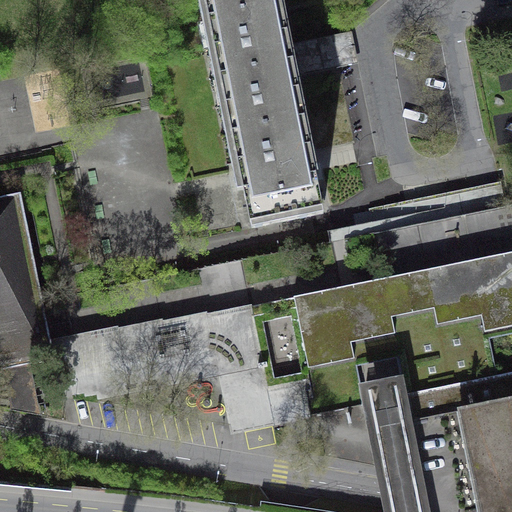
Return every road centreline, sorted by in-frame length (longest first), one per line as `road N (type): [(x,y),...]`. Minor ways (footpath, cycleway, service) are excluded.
road 1 (residential): [(484,511),(0,426)]
road 2 (residential): [(444,0),(400,10),(372,35),(401,180),(478,164)]
road 3 (residential): [(478,164),(446,0)]
